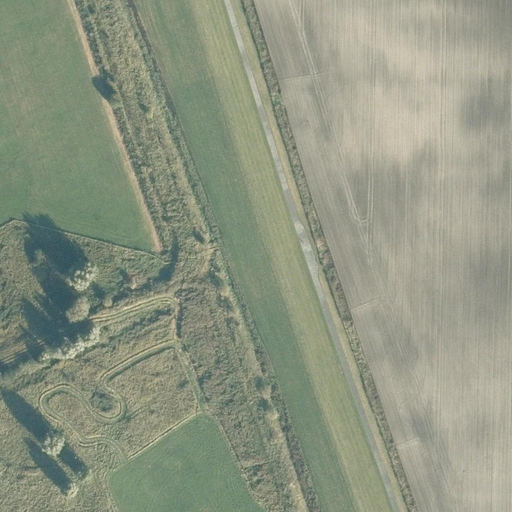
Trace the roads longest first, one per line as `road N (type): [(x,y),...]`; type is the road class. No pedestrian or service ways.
road 1 (track): [(396,511),(226,0)]
road 2 (track): [(0,360),(180,280)]
